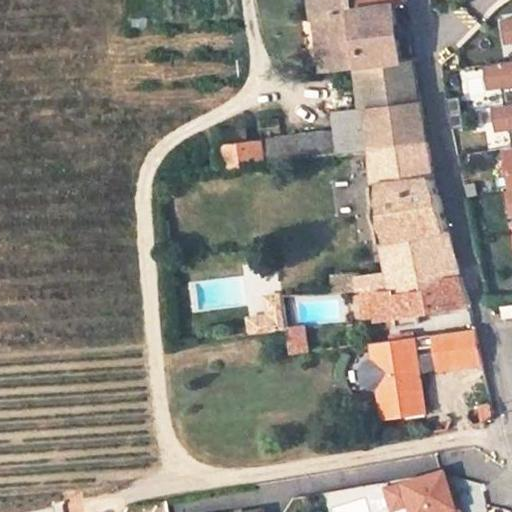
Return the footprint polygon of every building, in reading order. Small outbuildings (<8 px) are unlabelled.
[(361,65),(366,108),(371,149),(428,143),(421,99),(415,58),(402,57),(395,7),(408,2),(407,0),(311,0),(313,19),(323,17),(325,34),(323,34),(328,69),(361,65)] [(323,17),(313,19),(319,70),(328,69),(323,34),(325,34),(323,17)] [(493,89),(504,87),(507,104),(511,103),(511,60),(489,64),(493,89)] [(467,126),(462,96),(449,98),(454,128),(467,126)] [(501,130),(511,128),(511,103),(507,104),(497,106),(501,130)] [(336,131),(263,140),(265,163),(336,153),(371,149),(366,108),(334,111),(336,131)] [(223,145),(248,142),(247,129),(222,132),(223,145)] [(265,163),(263,140),(248,142),(223,145),(220,145),(222,168),(265,163)] [(435,178),(428,143),(371,149),(373,169),(375,197),(380,232),(388,274),(359,278),(360,290),(363,289),(377,289),(392,288),(462,275),(444,207),(435,178)] [(360,290),(359,278),(358,274),(334,276),(335,291),(360,290)] [(471,304),(462,275),(392,288),(377,289),(380,317),(380,318),(385,317),(387,329),(420,324),(418,312),(471,304)] [(377,289),(363,289),(366,318),(380,317),(377,289)] [(274,314),(276,331),(288,330),(284,295),(272,296),(274,314)] [(511,304),(500,307),(503,319),(511,317),(511,304)] [(276,331),(274,314),(252,317),(254,334),(276,331)] [(483,362),(476,328),(435,334),(438,354),(418,357),(415,337),(414,337),(392,340),(374,343),(376,358),(367,361),(363,370),(364,379),(371,386),(380,388),(384,417),(425,411),(421,369),(440,367),(440,369),(483,362)] [(304,330),(289,332),(292,354),(307,352),(304,330)] [(492,403),(480,406),(483,422),(487,422),(493,418),(494,416),(494,411),(492,403)] [(442,493),(437,475),(383,491),(389,511),(402,508),(403,511),(455,511),(452,501),(445,503),(442,493)] [(442,493),(445,503),(452,501),(449,491),(442,493)]
